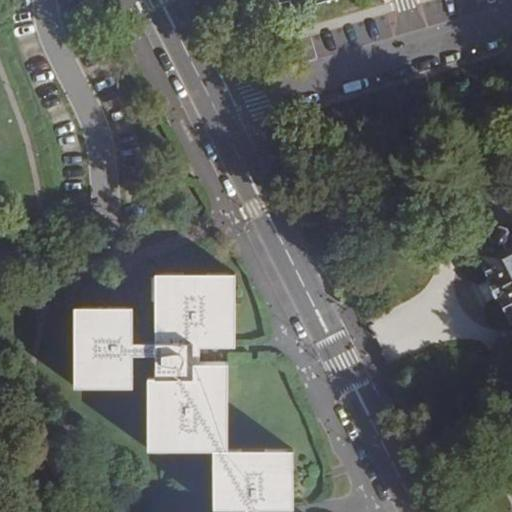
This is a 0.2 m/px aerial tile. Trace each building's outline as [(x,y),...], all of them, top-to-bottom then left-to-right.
[(274,0),(283,3),(291,1),(294,10),(327,0),(274,0)] [(507,227),(499,224),(493,228),(491,233),(496,242),(481,250),(492,273),(488,276),(499,297),(503,295),(511,311),(511,234),(511,235),(507,227)] [(159,272),(158,340),(158,352),(158,375),(150,375),(150,385),(149,446),(214,447),(214,505),(246,505),(259,506),(291,506),(292,447),(227,447),(227,361),(203,361),(203,344),(233,344),(234,272),(159,272)] [(133,352),(133,341),(134,306),(74,304),(74,385),(133,385),(133,352)] [(158,340),(133,341),(133,352),(158,352),(158,340)]
